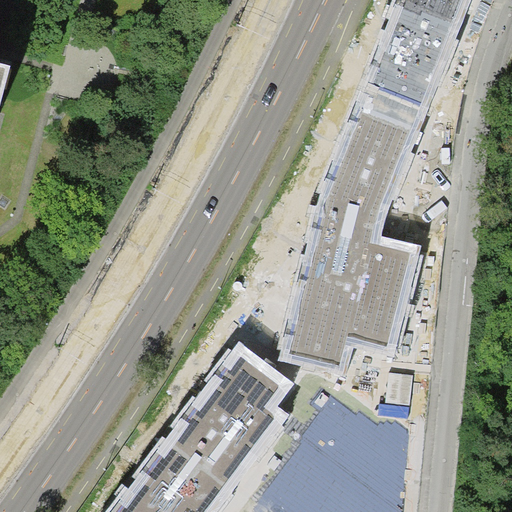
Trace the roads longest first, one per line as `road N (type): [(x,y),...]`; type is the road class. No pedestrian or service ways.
road 1 (primary): [(318,0),(235,169),(113,379),(23,511)]
road 2 (residential): [(511,8),(472,116),(430,511)]
